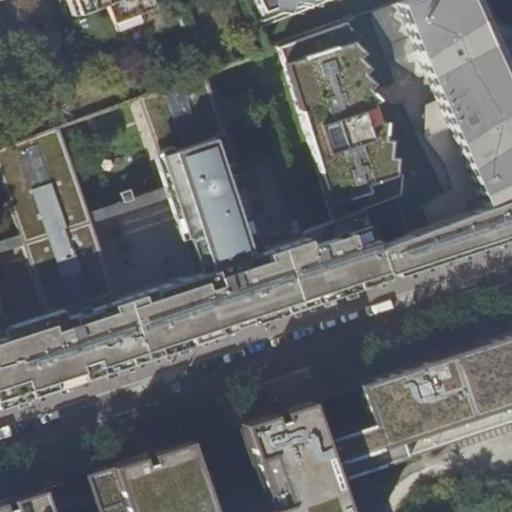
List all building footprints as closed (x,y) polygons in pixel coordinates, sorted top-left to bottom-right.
[(474,250),(500,242),(511,237),(511,84),(508,75),(494,45),(474,0),(398,0),(384,5),(476,209),(466,213),(411,234),(375,247),(361,209),(334,220),(301,232),(302,235),(261,249),(202,73),(138,97),(195,271),(114,299),(59,127),(0,148),(0,408),(20,402),(148,359),(212,337),(221,335),(220,332),(232,328),(232,330),(250,324),(250,322),(258,319),(259,322),(284,313),(367,286),(386,280),(384,275),(393,272),(395,277),(413,271),(474,250)] [(70,0),(75,14),(103,3),(110,22),(151,7),(148,0),(70,0)] [(239,0),(251,24),(271,15),(271,13),(288,14),(289,5),(307,6),(308,0),(239,0)] [(361,209),(397,196),(400,194),(400,174),(394,174),(394,157),(388,157),(388,139),(381,139),(382,121),(374,121),(366,88),(372,82),(361,72),(366,66),(356,56),(361,51),(350,41),(355,35),(344,25),(343,20),(276,46),(334,220),(361,209)] [(416,128),(403,132),(414,162),(427,157),(416,128)] [(455,183),(400,203),(411,234),(466,213),(455,183)] [(358,511),(348,481),(511,426),(511,336),(506,339),(435,362),(383,379),(359,387),(372,426),(337,438),(323,442),(315,417),(301,422),(278,430),(273,415),(249,423),(241,425),(262,487),(211,504),(191,442),(179,446),(86,477),(97,511),(50,511),(43,491),(0,504),(0,511),(358,511)]
